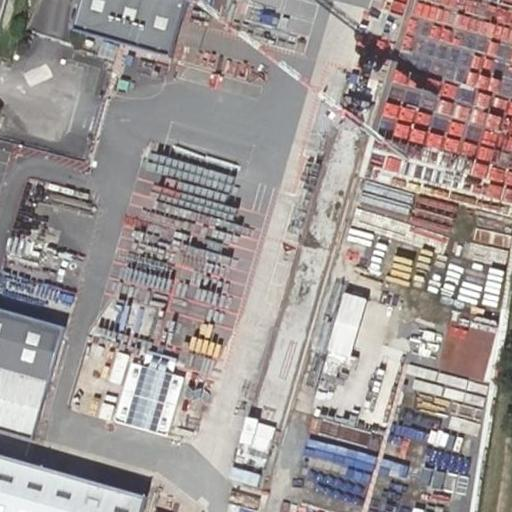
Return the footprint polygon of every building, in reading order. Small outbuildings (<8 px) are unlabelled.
[(82,0),(73,32),(169,60),(186,1),(212,8),(214,0),(82,0)] [(352,357),(368,299),(348,293),(331,351),(352,357)] [(62,330),(0,313),(0,428),(33,437),(62,330)] [(151,383),(157,352),(96,342),(90,373),(151,383)] [(140,511),(146,494),(0,452),(0,511),(140,511)]
